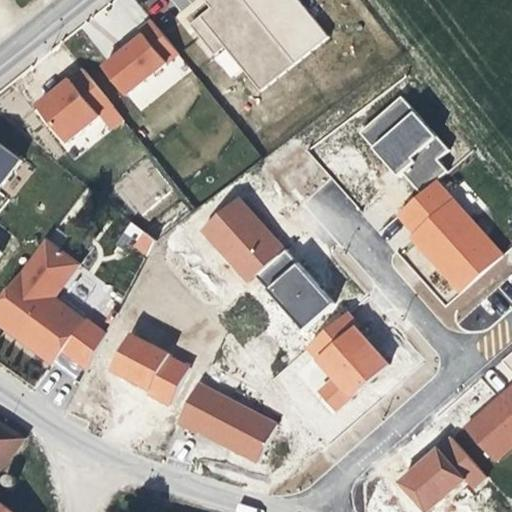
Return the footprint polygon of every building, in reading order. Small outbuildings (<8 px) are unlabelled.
[(295,65),(242,0),(207,0),(206,1),(212,8),(191,25),(215,56),(226,48),(261,92),(295,65)] [(128,96),(180,54),(153,21),(141,30),(145,36),(105,68),(128,96)] [(114,107),(84,70),(39,106),(69,143),(114,107)] [(358,133),(414,193),(454,155),(399,95),(358,133)] [(25,161),(0,142),(0,193),(0,194),(25,161)] [(144,157),(112,189),(142,220),(174,188),(144,157)] [(390,217),(450,283),(439,293),(448,303),(504,252),(435,177),(390,217)] [(246,282),(285,248),(239,197),(201,231),(246,282)] [(146,257),(156,237),(127,223),(117,242),(146,257)] [(86,264),(50,237),(0,303),(0,324),(53,364),(87,319),(60,299),(86,264)] [(302,349),(330,377),(315,392),(336,413),(390,360),(341,310),(302,349)] [(170,403),(189,360),(125,333),(107,375),(170,403)] [(277,422),(199,383),(178,424),(256,463),(277,422)] [(511,384),(462,428),(494,465),(511,449),(511,384)] [(0,473),(27,437),(27,436),(0,419),(0,473)] [(426,511),(464,481),(474,492),(489,478),(450,432),(394,480),(421,511),(426,511)] [(0,511),(18,511),(0,498),(0,511)]
